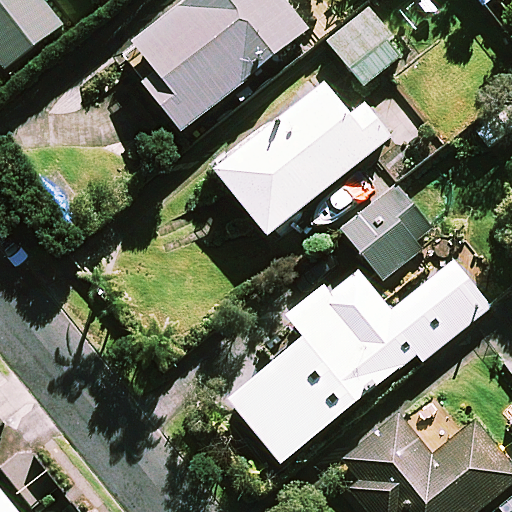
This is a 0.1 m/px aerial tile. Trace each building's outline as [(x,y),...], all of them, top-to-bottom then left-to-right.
[(64,27),(43,0),(0,0),(0,62),(7,72),(64,27)] [(308,31),(282,0),(193,0),(136,48),(159,75),(144,87),(184,135),(308,31)] [(406,56),(371,11),(330,43),(364,88),(406,56)] [(352,118),(326,86),(218,175),(271,239),(392,139),(366,107),(352,118)] [(430,243),(390,191),(341,228),(382,281),(430,243)] [(330,296),(323,287),(287,315),(305,338),(229,398),(279,461),(416,353),(423,361),(490,307),(453,260),(390,310),(360,273),(330,296)] [(433,455),(403,417),(346,462),(360,479),(349,487),(368,511),(474,511),(511,482),(511,468),(476,422),(433,455)] [(0,511),(16,511),(1,492),(0,492),(0,511)] [(511,511),(511,497),(498,507),(501,511),(511,511)]
